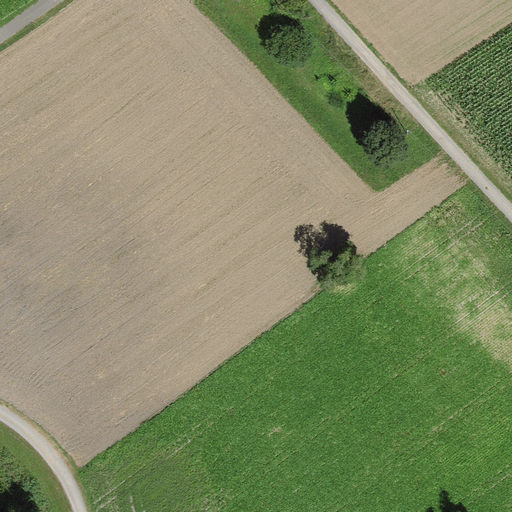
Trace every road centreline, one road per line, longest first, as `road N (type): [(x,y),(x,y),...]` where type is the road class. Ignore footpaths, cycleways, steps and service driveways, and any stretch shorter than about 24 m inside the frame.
road 1 (residential): [(511,212),(311,0)]
road 2 (track): [(81,511),(53,456),(0,412)]
